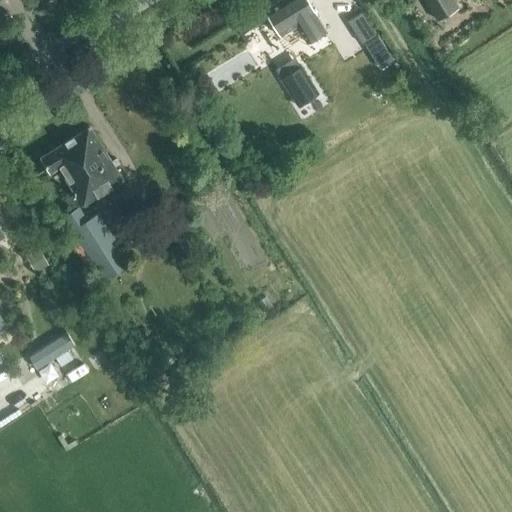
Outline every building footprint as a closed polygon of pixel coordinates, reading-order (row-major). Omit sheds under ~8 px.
[(306,0),(280,0),(264,10),(281,37),(297,27),(308,44),(327,32),(306,0)] [(452,0),(425,0),(437,20),(457,8),(452,0)] [(362,11),(347,21),(362,43),(377,34),(362,11)] [(301,66),(282,79),(281,79),(299,108),(319,94),(301,66)] [(40,157),(50,175),(58,169),(74,194),(65,199),(72,210),(63,215),(103,280),(131,263),(99,214),(87,221),(79,209),(124,181),(90,127),(40,157)] [(27,258),(35,271),(48,264),(40,250),(27,258)] [(0,330),(8,325),(0,312),(0,330)] [(137,330),(126,336),(138,354),(148,348),(137,330)] [(91,360),(98,370),(107,364),(101,354),(92,359),(91,360)]
